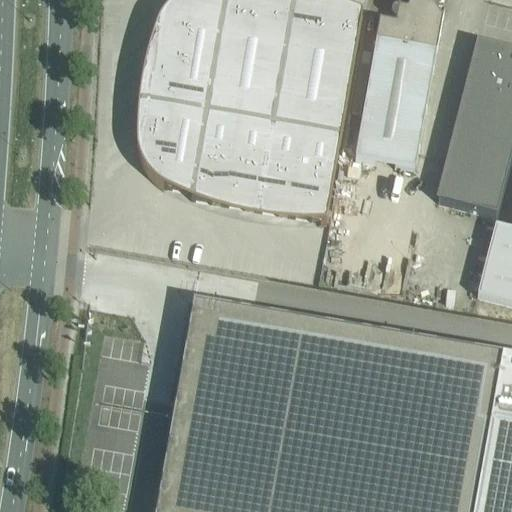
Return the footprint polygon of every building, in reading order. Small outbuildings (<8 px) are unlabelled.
[(139,150),(136,149),(137,160),(141,170),(147,179),(154,187),(163,193),(163,191),(191,196),(190,203),(320,225),(320,229),(326,229),(362,18),(357,16),(355,19),(242,0),(225,0),(225,4),(202,0),(187,0),(177,5),(169,11),(162,19),(157,28),(159,29),(139,150)] [(398,11),(397,12),(396,12),(395,12),(394,12),(393,13),(392,14),(391,15),(391,16),(391,17),(391,18),(391,19),(391,20),(392,21),(393,22),(393,23),(394,23),(395,23),(395,28),(379,25),(354,164),(415,175),(444,12),(408,6),(407,13),(398,11)] [(511,157),(511,58),(501,55),(501,57),(503,57),(499,63),(496,60),(495,59),(493,57),(489,55),(487,53),(484,52),(481,51),(478,50),(438,207),(496,222),(511,157)] [(511,235),(494,231),(476,301),(511,310),(511,235)] [(511,511),(511,366),(192,309),(155,511),(511,511)]
